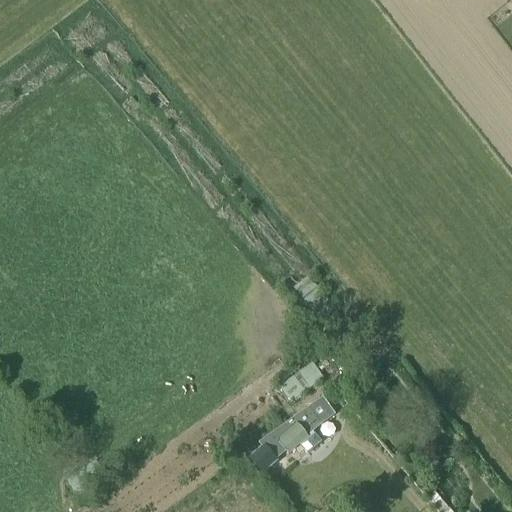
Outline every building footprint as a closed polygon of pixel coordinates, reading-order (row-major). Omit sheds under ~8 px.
[(324,317),(330,323),(340,315),(309,278),(294,290),(320,321),(324,317)] [(281,384),(290,401),(324,381),(314,365),(281,384)] [(262,448),(248,459),(263,476),(279,463),(278,461),(285,454),(286,453),(291,455),(301,447),(302,447),(301,447),(308,455),(322,443),(315,435),(314,434),(322,426),(336,416),(323,399),(259,445),(262,448)] [(102,445),(65,470),(80,493),(117,468),(102,445)] [(443,470),(433,458),(422,468),(431,480),(443,470)]
